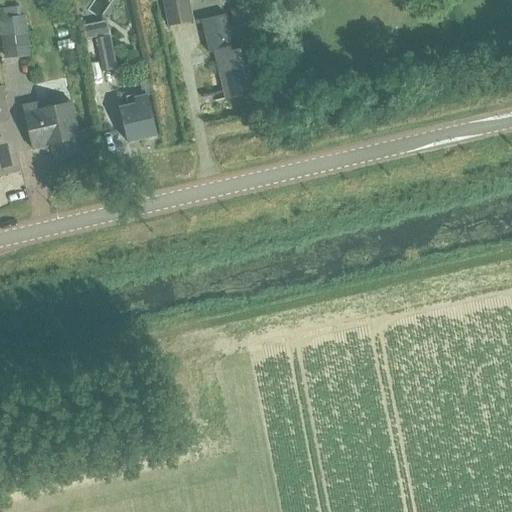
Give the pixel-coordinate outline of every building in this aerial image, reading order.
[(163,0),(169,26),(193,22),(188,0),(163,0)] [(236,23),(252,19),(250,6),(233,10),(236,23)] [(214,51),(226,99),(256,92),(245,48),(235,51),(226,14),(201,20),(209,52),(214,51)] [(4,60),(30,56),(25,16),(0,19),(0,36),(2,36),(4,60)] [(96,38),(103,72),(117,69),(111,36),(96,38)] [(136,104),(120,108),(128,143),(157,136),(148,96),(152,95),(150,81),(140,84),(143,97),(135,98),(136,104)] [(0,174),(9,172),(7,161),(20,158),(5,95),(0,96),(0,174)] [(23,107),(32,149),(80,139),(71,102),(38,110),(32,105),(23,107)]
